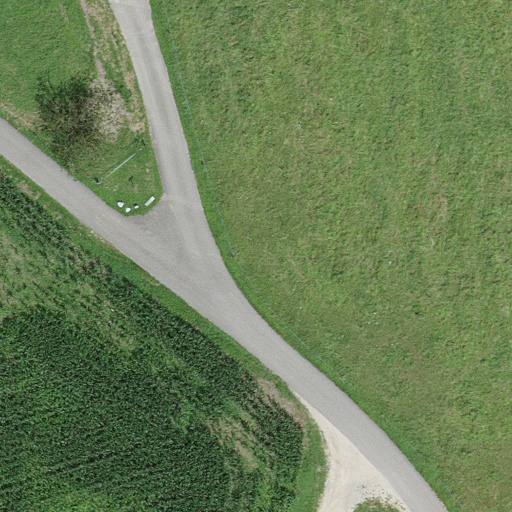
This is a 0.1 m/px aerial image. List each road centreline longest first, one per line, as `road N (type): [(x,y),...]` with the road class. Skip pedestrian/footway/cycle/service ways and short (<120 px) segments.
road 1 (track): [(0,155),(208,296),(342,417),(412,511)]
road 2 (track): [(208,296),(129,0)]
